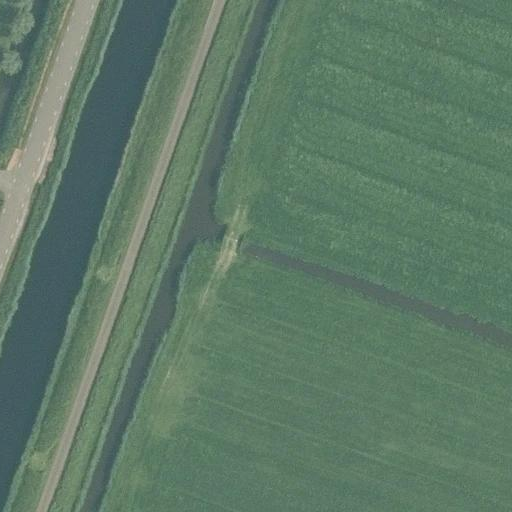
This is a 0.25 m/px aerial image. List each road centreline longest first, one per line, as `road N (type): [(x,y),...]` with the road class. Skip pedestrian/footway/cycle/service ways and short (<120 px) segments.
road 1 (unclassified): [(38,511),(217,0)]
road 2 (tertiary): [(0,231),(80,0)]
